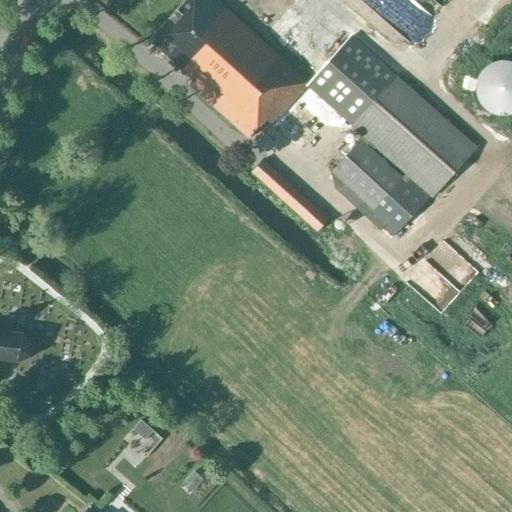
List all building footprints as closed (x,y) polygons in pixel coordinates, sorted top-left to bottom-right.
[(308,83),(229,12),(215,0),(186,0),(150,41),(170,60),(167,63),(176,70),(178,68),(192,80),(188,85),(248,138),(265,120),(271,125),(308,83)] [(446,25),(414,0),(376,0),(430,44),(446,25)] [(432,198),(472,152),(476,148),(396,77),(406,66),(385,47),(348,89),(355,95),(345,106),(359,118),(351,126),(432,198)] [(319,72),(341,91),(358,71),(336,52),(319,72)] [(493,112),(511,105),(511,63),(479,75),(493,112)] [(360,141),(331,172),(373,211),(402,179),(360,141)] [(262,160),(251,172),(317,231),(327,220),(262,160)] [(23,333),(0,330),(0,361),(17,363),(31,358),(34,343),(23,333)] [(123,358),(112,354),(108,365),(119,369),(123,358)] [(152,431),(141,421),(134,430),(145,440),(152,431)]
